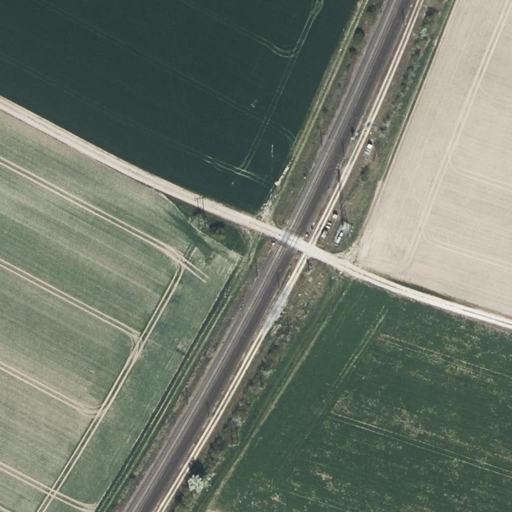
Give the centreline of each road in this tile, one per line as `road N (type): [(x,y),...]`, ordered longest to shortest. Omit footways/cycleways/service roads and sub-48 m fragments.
road 1 (track): [(420,0),(309,249),(161,511)]
road 2 (track): [(0,103),(379,282),(511,323)]
road 3 (track): [(450,0),(374,225),(331,259)]
